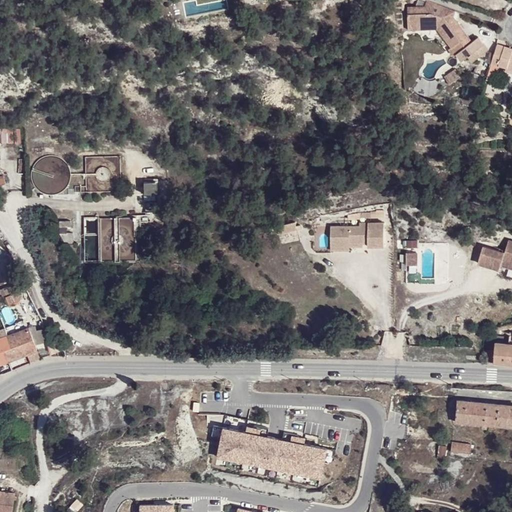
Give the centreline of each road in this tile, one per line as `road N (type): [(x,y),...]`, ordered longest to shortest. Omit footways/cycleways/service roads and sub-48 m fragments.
road 1 (tertiary): [(239,369),(511,374)]
road 2 (residential): [(239,369),(248,400),(366,404),(377,413),(364,503),(354,511)]
road 3 (tertiary): [(0,394),(44,368),(239,369)]
road 4 (residential): [(317,511),(191,491),(128,491),(110,511)]
